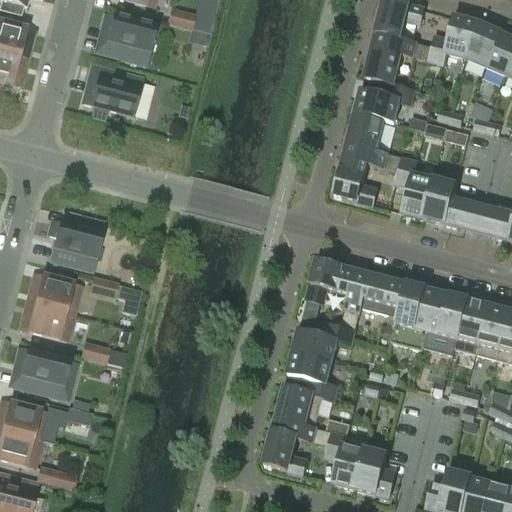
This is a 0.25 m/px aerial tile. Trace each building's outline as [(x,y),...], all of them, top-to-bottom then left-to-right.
[(0,0),(0,3),(1,4),(0,7),(0,13),(21,19),(23,9),(25,0),(31,0),(42,3),(42,0),(0,0)] [(154,0),(114,0),(114,2),(152,11),(154,0)] [(385,4),(376,37),(399,44),(399,43),(404,24),(420,28),(424,14),(385,4)] [(167,27),(191,33),(194,21),(171,14),(167,27)] [(113,21),(105,19),(102,32),(110,34),(104,58),(145,68),(155,31),(113,21)] [(446,57),(466,63),(478,28),(454,21),(448,43),(449,44),(446,57)] [(0,55),(18,61),(25,34),(0,27),(0,55)] [(500,37),(478,28),(466,63),(486,71),(500,37)] [(376,37),(364,83),(386,88),(386,87),(394,89),(401,59),(422,64),(425,50),(399,43),(399,44),(376,37)] [(486,71),(506,80),(511,64),(511,42),(500,37),(486,71)] [(425,50),(422,64),(443,69),(446,57),(449,44),(448,43),(435,40),(432,51),(425,50)] [(0,55),(0,84),(4,86),(11,88),(19,90),(23,75),(15,73),(18,61),(0,55)] [(86,94),(83,107),(90,109),(93,110),(107,114),(132,120),(141,83),(100,72),(94,96),(86,94)] [(355,118),(384,125),(394,128),(399,106),(411,109),(414,94),(394,89),(386,87),(386,88),(383,100),(361,95),(355,118)] [(104,125),(107,114),(93,110),(90,122),(104,125)] [(449,128),(452,116),(440,113),(437,125),(449,128)] [(463,119),(452,116),(449,128),(460,131),(463,119)] [(355,118),(344,161),(367,167),(367,168),(399,176),(402,162),(376,155),(384,125),(355,118)] [(473,133),(486,136),(488,126),(476,123),(473,133)] [(488,126),(486,136),(498,139),(501,129),(488,126)] [(423,139),(431,142),(434,129),(427,127),(423,139)] [(367,167),(344,161),(334,200),(372,210),(377,194),(361,190),(367,168),(367,167)] [(402,162),(399,176),(395,189),(408,192),(410,193),(413,179),(417,166),(402,162)] [(410,193),(408,192),(402,218),(423,223),(433,185),(433,184),(413,179),(410,193)] [(433,185),(423,223),(482,239),(511,246),(511,219),(488,213),(472,209),(452,204),(453,201),(457,185),(434,179),(433,184),(433,185)] [(52,226),(49,239),(57,241),(51,264),(92,275),(101,238),(104,227),(69,218),(66,229),(60,227),(60,228),(52,226)] [(327,293),(349,299),(355,276),(317,266),(307,304),(323,309),(327,293)] [(355,276),(349,299),(340,332),(354,336),(360,311),(397,321),(400,312),(406,289),(355,276)] [(42,281),(35,308),(73,318),(80,291),(42,281)] [(93,283),(90,295),(114,301),(117,289),(93,283)] [(140,295),(117,289),(114,301),(124,304),(121,315),(134,319),(140,295)] [(397,321),(390,347),(423,356),(423,353),(428,336),(427,336),(437,297),(406,289),(400,312),(397,321)] [(428,336),(423,353),(452,361),(454,353),(467,305),(437,297),(427,336),(428,336)] [(467,305),(454,353),(474,358),(477,349),(478,349),(488,310),(467,305)] [(66,345),(73,318),(35,308),(28,335),(66,345)] [(509,316),(488,310),(478,349),(477,349),(474,358),(496,364),(509,316)] [(511,316),(509,316),(496,364),(511,368),(511,316)] [(320,342),(337,346),(350,350),(354,336),(340,332),(324,328),(321,341),(320,342)] [(293,357),(331,367),(337,346),(320,342),(321,341),(299,335),(293,357)] [(84,349),(81,360),(105,366),(108,355),(84,349)] [(19,353),(16,366),(24,368),(17,392),(59,403),(68,365),(57,362),(27,354),(27,355),(19,353)] [(306,398),(322,402),(333,405),(337,391),(326,388),(331,367),(293,357),(287,379),(309,385),(306,396),(306,398)] [(370,381),(382,384),(384,375),(372,372),(370,381)] [(387,375),(384,385),(395,388),(398,378),(387,375)] [(431,397),(442,400),(445,389),(434,387),(431,397)] [(380,391),(368,388),(365,398),(377,401),(380,391)] [(306,398),(306,396),(284,391),(273,436),(296,442),(328,451),(332,437),(314,432),(322,402),(306,398)] [(452,393),(449,402),(463,406),(466,396),(452,393)] [(479,400),(466,396),(463,406),(477,409),(479,400)] [(86,417),(88,408),(71,404),(69,412),(86,417)] [(1,406),(0,411),(0,420),(5,422),(2,435),(40,445),(44,428),(57,431),(64,433),(66,424),(65,424),(67,417),(47,412),(45,418),(1,406)] [(502,422),(506,413),(493,407),(489,416),(497,420),(502,422)] [(67,417),(65,424),(66,424),(88,430),(91,418),(86,417),(69,412),(68,412),(67,417)] [(475,415),(464,412),(461,424),(473,427),(476,416),(475,415)] [(511,415),(506,413),(502,422),(511,427),(511,415)] [(503,441),(507,432),(494,425),(490,434),(503,441)] [(511,445),(511,434),(507,432),(503,441),(511,445)] [(0,463),(33,472),(40,445),(2,435),(0,443),(0,463)] [(296,442),(273,436),(264,470),(303,480),(306,465),(291,461),(296,442)] [(332,437),(328,451),(325,463),(338,466),(345,440),(332,437)] [(333,488),(354,493),(366,449),(367,449),(368,445),(345,439),(345,440),(338,466),(333,488)] [(366,449),(354,493),(389,502),(395,477),(383,474),(388,455),(367,449),(366,449)] [(432,487),(426,511),(425,511),(463,511),(471,482),(472,477),(450,471),(445,490),(432,487)] [(40,473),(37,485),(72,493),(75,482),(40,473)] [(0,511),(30,511),(36,488),(0,478),(0,511)] [(471,482),(463,511),(484,511),(491,488),(471,482)] [(506,511),(511,493),(491,488),(484,511),(506,511)]
